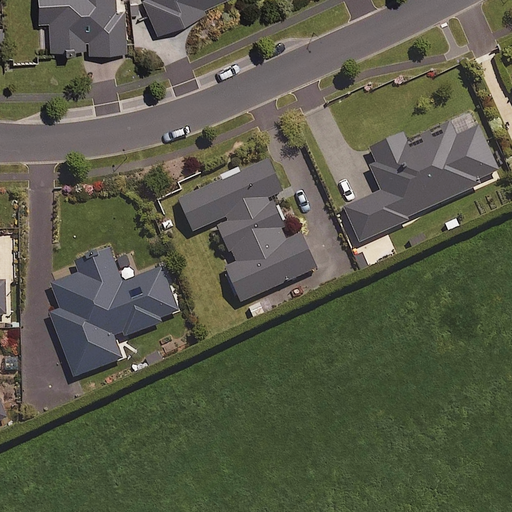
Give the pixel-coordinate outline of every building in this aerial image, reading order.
[(112,0),(34,0),(36,24),(47,23),(49,53),(87,51),(87,56),(124,54),(122,10),(113,11),(112,0)] [(203,15),(201,11),(225,0),(145,0),(147,2),(142,4),(156,36),(203,15)] [(409,223),(408,220),(493,182),(490,176),(499,173),(473,114),(408,142),(405,136),(370,151),(377,165),(371,167),(383,194),(346,211),(361,244),(409,223)] [(283,195),(268,163),(179,201),(194,234),(216,224),(235,267),(226,271),(241,305),(317,271),(302,237),(289,242),(271,200),(283,195)] [(79,275),(55,283),(65,310),(52,315),(76,379),(124,361),(116,342),(162,325),(160,321),(180,314),(163,268),(123,283),(110,250),(74,263),(79,275)]
